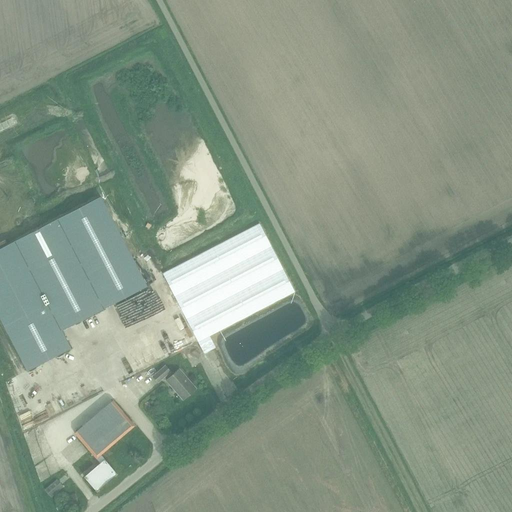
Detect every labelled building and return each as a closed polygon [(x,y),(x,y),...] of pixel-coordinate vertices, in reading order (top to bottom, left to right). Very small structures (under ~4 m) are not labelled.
[(0,248),(0,318),(27,371),(71,348),(62,330),(147,286),(100,196),(0,248)] [(259,224),(162,274),(204,354),(216,348),(210,336),(295,292),(259,224)] [(143,321),(156,314),(153,309),(140,316),(143,321)] [(153,332),(166,327),(164,322),(150,328),(153,332)] [(165,366),(153,376),(158,382),(164,377),(167,380),(166,381),(183,400),(196,388),(180,369),(173,375),(170,372),(165,366)] [(77,401),(81,399),(77,390),(72,392),(77,401)] [(112,406),(77,436),(100,463),(84,477),(97,492),(117,474),(101,455),(134,426),(112,400),(109,402),(112,406)] [(52,498),(64,488),(58,481),(46,490),(52,498)] [(78,504),(76,494),(67,497),(69,506),(78,504)]
